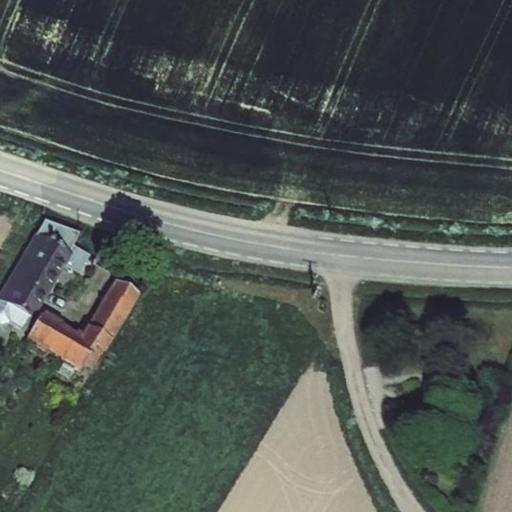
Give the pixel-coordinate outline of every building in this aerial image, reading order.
[(44,222),(36,237),(72,256),(64,269),(79,276),(88,258),(72,249),(80,235),(44,222)] [(36,237),(34,237),(0,295),(0,303),(28,320),(22,331),(29,336),(25,340),(64,363),(75,370),(80,373),(84,368),(94,350),(102,356),(104,357),(140,296),(115,283),(83,335),(77,332),(76,335),(62,326),(63,324),(43,313),(39,321),(35,319),(64,269),(72,256),(36,237)] [(28,320),(0,303),(0,327),(0,328),(9,326),(10,324),(22,331),(28,320)] [(94,350),(84,368),(91,373),(102,356),(94,350)] [(75,370),(64,363),(59,372),(70,379),(75,370)]
